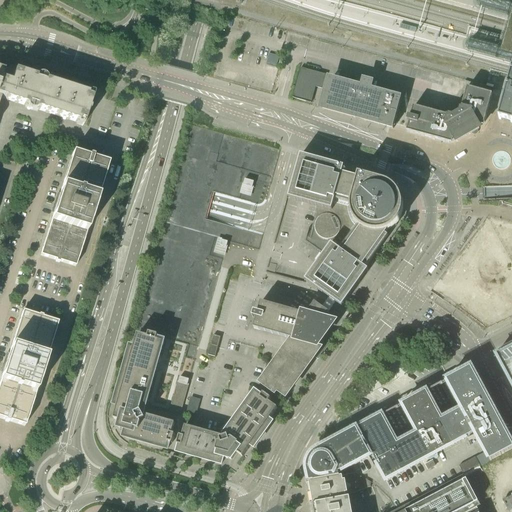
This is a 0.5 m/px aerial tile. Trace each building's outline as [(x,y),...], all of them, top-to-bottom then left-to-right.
[(511,18),(510,25),(508,34),(501,60),(511,62),(511,71),(508,86),(511,87),(511,18)] [(416,29),(400,25),(399,29),(415,33),(416,29)] [(279,57),(269,54),(266,65),(276,68),(279,57)] [(301,68),(292,98),(311,103),(316,87),(323,89),(324,86),(325,79),(326,75),(301,68)] [(0,98),(4,99),(4,100),(46,113),(57,117),(77,123),(83,125),(92,96),(14,71),(13,74),(0,69),(0,98)] [(327,95),(323,109),(355,118),(355,117),(392,127),(392,129),(393,129),(401,99),(400,98),(400,99),(369,91),(371,83),(364,82),(362,89),(331,80),(329,87),(327,94),(326,94),(325,95),(327,95)] [(511,87),(508,86),(498,121),(511,124),(511,87)] [(480,125),(484,126),(492,95),(472,89),(467,88),(461,109),(460,109),(459,112),(452,116),(449,115),(448,116),(427,110),(432,92),(419,89),(415,103),(414,107),(413,107),(411,117),(408,116),(407,121),(409,122),(407,132),(452,144),(453,141),(455,140),(457,142),(479,129),(478,126),(480,125)] [(266,202),(266,201),(266,200),(280,150),(193,126),(131,347),(134,348),(138,335),(149,337),(149,334),(158,336),(157,340),(164,342),(146,405),(150,406),(148,413),(178,422),(185,393),(179,392),(181,384),(178,383),(180,377),(189,380),(224,255),(218,253),(219,248),(216,248),(219,239),(228,242),(259,250),(263,234),(205,217),(208,206),(212,194),(255,206),(256,207),(257,207),(258,207),(259,207),(260,206),(261,206),(262,206),(263,205),(264,204),(265,204),(265,203),(266,202)] [(43,248),(40,255),(56,261),(55,262),(59,263),(59,262),(75,267),(78,259),(84,240),(84,239),(89,225),(95,205),(99,190),(100,190),(106,171),(108,163),(92,158),(93,157),(89,156),(89,157),(73,152),(70,160),(70,159),(64,179),(60,194),(58,193),(52,213),(53,213),(49,228),(48,228),(42,247),(43,248)] [(365,269),(399,222),(402,214),(403,211),(403,207),(403,203),(402,200),(400,196),(397,191),(395,189),(392,186),(391,185),(388,184),(385,183),(343,171),(344,167),(301,155),(289,199),(318,207),(312,229),(309,228),(305,241),(324,255),(305,282),(342,308),(360,282),(368,271),(365,269)] [(498,233),(511,262),(511,223),(505,222),(498,226),(495,221),(497,220),(490,218),(498,233)] [(218,253),(224,255),(228,242),(219,239),(216,248),(219,248),(218,253)] [(254,312),(253,317),(257,319),(254,329),(296,340),(293,350),(289,348),(290,346),(289,346),(262,384),(275,393),(276,393),(275,392),(277,389),(286,396),(315,356),(315,355),(314,357),(310,354),(315,346),(318,347),(335,322),(326,315),(327,313),(328,314),(328,313),(315,303),(307,315),(261,303),(258,313),(254,312)] [(0,418),(5,420),(5,421),(8,422),(9,421),(24,426),(27,418),(27,419),(33,399),(38,384),(44,365),(49,350),(55,331),(55,330),(57,322),(42,318),(42,316),(38,315),(38,316),(22,311),(20,319),(19,319),(13,339),(14,339),(9,353),(7,353),(1,373),(3,373),(0,381),(0,418)] [(147,415),(148,413),(150,406),(146,405),(164,342),(157,340),(158,336),(149,334),(149,337),(138,335),(134,348),(131,347),(115,405),(122,407),(119,417),(122,418),(119,428),(126,430),(124,437),(168,449),(169,442),(172,443),(175,434),(172,433),(175,423),(166,421),(147,415)] [(213,335),(211,345),(218,347),(221,337),(213,335)] [(218,347),(211,345),(208,355),(215,357),(218,347)] [(511,345),(496,354),(497,356),(496,356),(511,386),(511,345)] [(466,364),(468,354),(448,350),(446,360),(466,364)] [(309,483),(355,474),(351,467),(373,456),(386,481),(475,434),(480,443),(482,446),(485,454),(489,461),(511,449),(511,446),(504,432),(493,410),(491,411),(486,403),(489,402),(471,368),(447,381),(462,410),(451,416),(442,421),(426,392),(402,405),(418,433),(407,439),(397,444),(382,416),(317,451),(315,453),(313,454),(317,458),(315,461),(313,464),(313,467),(307,466),(307,468),(307,472),(310,482),(309,482),(309,483)] [(179,392),(185,393),(189,380),(180,377),(178,383),(181,384),(179,392)] [(180,436),(177,445),(180,445),(178,452),(221,464),(223,458),(232,460),(238,452),(238,451),(240,449),(242,451),(245,447),(248,443),(254,447),(272,422),(269,420),(277,409),(269,402),(271,399),(263,394),(261,397),(255,393),(230,428),(227,426),(226,427),(226,428),(224,431),(223,431),(220,436),(185,426),(182,436),(180,436)] [(197,414),(201,400),(191,397),(187,411),(197,414)] [(462,472),(464,475),(469,472),(480,466),(475,458),(459,466),(462,472)] [(429,470),(435,466),(433,462),(426,465),(429,470)] [(464,475),(462,472),(387,511),(489,511),(469,472),(464,475)] [(352,511),(352,508),(350,498),(347,499),(346,495),(370,487),(371,482),(355,474),(309,483),(313,500),(314,501),(319,500),(319,503),(313,504),(314,505),(313,505),(314,511),(352,511)] [(511,511),(511,495),(503,501),(508,511),(509,511),(511,511)]
